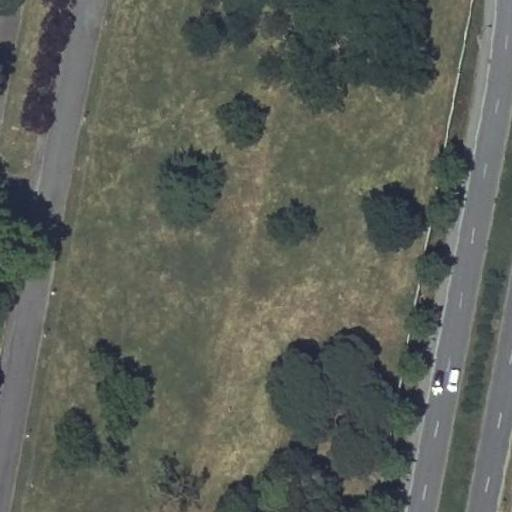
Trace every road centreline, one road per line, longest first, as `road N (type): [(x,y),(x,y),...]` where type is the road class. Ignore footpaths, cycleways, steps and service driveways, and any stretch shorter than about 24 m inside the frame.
road 1 (primary): [(509,0),(418,511)]
road 2 (primary): [(479,511),(511,341)]
